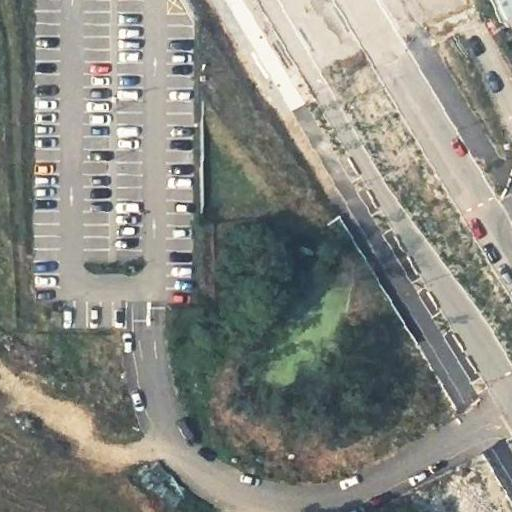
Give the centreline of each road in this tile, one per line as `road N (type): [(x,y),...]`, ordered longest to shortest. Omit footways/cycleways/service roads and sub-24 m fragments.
road 1 (tertiary): [(267,0),(511,393)]
road 2 (tertiary): [(511,261),(357,0)]
